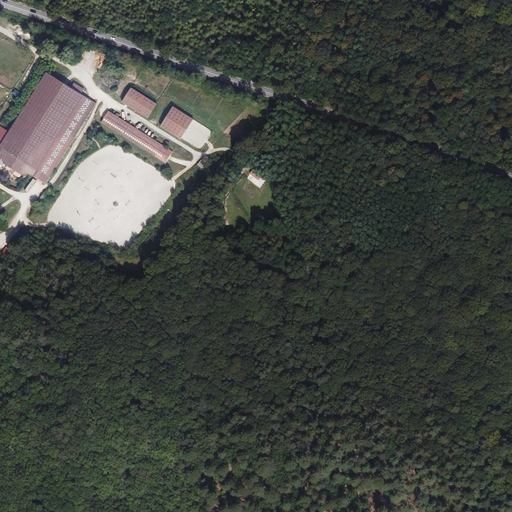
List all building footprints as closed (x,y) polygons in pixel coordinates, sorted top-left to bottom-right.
[(104,69),(169,96),(175,83),(110,56),(104,69)] [(31,175),(34,176),(38,169),(50,176),(96,101),(47,71),(0,145),(2,146),(0,150),(0,153),(4,156),(5,164),(7,165),(11,167),(16,170),(22,174),(29,173),(31,175)] [(121,100),(147,117),(156,102),(131,85),(121,100)] [(192,106),(259,129),(264,116),(197,93),(192,106)] [(174,105),(161,125),(181,138),(194,118),(174,105)] [(103,120),(163,158),(170,146),(111,109),(103,120)] [(169,162),(177,151),(170,146),(163,158),(169,162)] [(34,176),(46,183),(50,176),(38,169),(34,176)] [(254,169),(250,174),(258,181),(262,176),(254,169)] [(17,247),(21,242),(14,237),(11,241),(17,247)]
